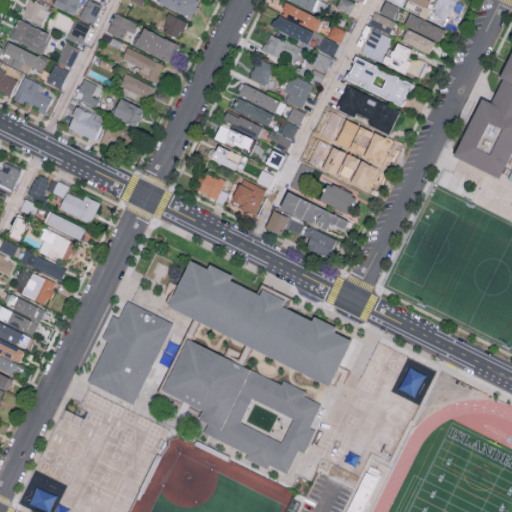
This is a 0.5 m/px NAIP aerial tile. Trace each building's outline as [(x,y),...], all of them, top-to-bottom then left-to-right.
[(49,8),(33,0),(28,0),(21,15),(41,25),(49,8)] [(86,0),(79,17),(93,24),(102,6),(89,0),(86,0)] [(199,0),(156,0),(156,2),(191,18),(199,0)] [(272,0),(271,7),(281,10),(284,1),(279,0),(272,0)] [(350,12),(354,1),(351,0),(338,0),(336,7),(350,12)] [(444,26),(456,0),(436,0),(428,18),(444,26)] [(393,19),(399,8),(385,1),(380,12),(393,19)] [(322,16),(284,4),(280,17),(317,30),(322,16)] [(178,38),(186,21),(168,12),(164,21),(169,23),(165,32),(178,38)] [(369,22),(389,30),(393,20),(373,12),(369,22)] [(133,35),(138,23),(114,13),(107,31),(124,38),(126,33),(133,35)] [(403,25),(439,42),(444,29),(409,13),(403,25)] [(307,44),(313,32),(277,14),(271,26),(307,44)] [(41,53),(50,34),(18,19),(9,38),(41,53)] [(67,38),(81,45),(90,27),(75,20),(67,38)] [(341,42),(345,30),(332,26),(328,38),(341,42)] [(400,41),(429,53),(435,41),(406,28),(400,41)] [(179,43),(141,29),(134,47),(172,62),(179,43)] [(360,52),(381,61),(391,38),(371,29),(360,52)] [(260,52),(278,60),(281,54),(295,60),(301,48),(270,33),(260,52)] [(333,56),(339,44),(324,37),(319,49),(333,56)] [(9,56),(6,63),(20,69),(23,63),(41,71),(46,59),(7,42),(2,53),(9,56)] [(79,48),(65,42),(57,62),(71,68),(79,48)] [(411,49),(397,42),(392,51),(388,49),(382,61),(417,79),(424,64),(408,56),(411,49)] [(156,82),(164,64),(127,47),(122,58),(141,67),(138,74),(156,82)] [(412,82),(355,57),(345,80),(402,105),(412,82)] [(249,78),(266,85),(274,65),(258,58),(249,78)] [(511,58),(511,155),(500,180),(452,156),(482,95),(491,100),(511,58)] [(69,71),(55,63),(45,81),(59,89),(69,71)] [(0,90),(10,95),(17,77),(0,69),(0,90)] [(136,97),(137,95),(149,100),(155,87),(125,73),(117,89),(136,97)] [(313,84),(294,75),(282,98),(301,107),(313,84)] [(52,97),(40,92),(43,84),(23,76),(14,98),(46,111),(52,97)] [(97,105),(103,86),(82,79),(75,98),(97,105)] [(277,109),(281,99),(242,85),(238,97),(279,112),(280,110),(277,109)] [(390,133),(400,110),(346,85),(335,108),(390,133)] [(136,127),(143,108),(118,99),(111,117),(136,127)] [(230,111),(269,124),(274,111),(235,99),(230,111)] [(94,140),(103,117),(76,106),(67,129),(94,140)] [(287,118),(300,124),(305,112),(292,107),(287,118)] [(330,130),(338,115),(323,107),(315,123),(330,130)] [(260,138),(265,128),(226,110),(221,121),(260,138)] [(297,125),(285,121),(280,135),(275,133),(272,141),(289,147),(297,125)] [(255,139),(220,124),(214,137),(249,152),(255,139)] [(387,143),(358,128),(349,145),(378,160),(387,143)] [(322,146),(324,140),(314,136),(305,156),(324,165),(331,150),(322,146)] [(235,169),(241,154),(216,145),(211,159),(235,169)] [(278,169),(284,156),(271,151),(266,163),(278,169)] [(261,164),(240,157),(236,171),(256,178),(261,164)] [(365,183),(372,166),(352,157),(348,166),(340,163),(334,176),(356,185),(357,180),(365,183)] [(22,167),(3,159),(0,165),(0,183),(13,189),(22,167)] [(256,181),(269,186),(274,175),(261,170),(256,181)] [(194,190),(217,198),(224,180),(201,171),(194,190)] [(294,175),(290,187),(297,189),(303,173),(299,171),(297,176),(294,175)] [(50,180),(37,174),(26,195),(44,204),(49,195),(44,193),(50,180)] [(254,218),(267,190),(242,178),(229,205),(254,218)] [(69,185),(52,179),(48,190),(65,196),(69,185)] [(318,200),(347,214),(355,195),(327,182),(318,200)] [(229,192),(221,189),(216,201),(224,204),(229,192)] [(90,223),(100,203),(84,196),(82,200),(66,192),(59,209),(90,223)] [(278,210),(325,230),(329,222),(344,229),(348,220),(286,192),(278,210)] [(288,218),(272,211),(264,229),(281,236),(288,218)] [(45,226),(80,238),(85,226),(50,214),(45,226)] [(308,240),(305,247),(327,258),(336,240),(307,226),(302,237),(308,240)] [(44,239),(39,250),(68,262),(76,241),(44,228),(40,237),(44,239)] [(0,247),(0,251),(14,257),(18,245),(3,239),(0,247)] [(20,261),(61,280),(66,269),(25,250),(20,261)] [(14,261),(0,255),(0,271),(8,275),(14,261)] [(191,262),(169,305),(330,386),(353,341),(336,333),(338,328),(314,316),(312,321),(285,307),(287,302),(265,291),(262,297),(231,281),(233,276),(211,265),(209,271),(191,262)] [(14,290),(46,305),(56,284),(24,269),(14,290)] [(46,310),(18,297),(12,309),(40,322),(46,310)] [(175,323),(129,301),(120,319),(114,316),(103,339),(109,342),(89,382),(136,405),(175,323)] [(38,320),(0,309),(0,322),(35,332),(38,320)] [(0,337),(26,349),(31,337),(0,322),(0,337)] [(190,338),(323,404),(311,429),(315,431),(304,454),(297,451),(286,473),(198,429),(206,412),(164,391),(190,338)] [(0,354),(18,364),(24,352),(0,339),(0,354)] [(20,366),(0,355),(0,369),(15,377),(20,366)] [(0,387),(6,390),(11,378),(0,373),(0,387)] [(197,441),(195,445),(228,461),(231,457),(197,441)] [(158,456),(163,458),(145,493),(142,495),(139,501),(135,500),(158,456)] [(377,476),(364,470),(346,511),(361,511),(373,484),(377,476)] [(54,497),(38,490),(39,488),(36,486),(29,502),(49,511),(54,497)]
